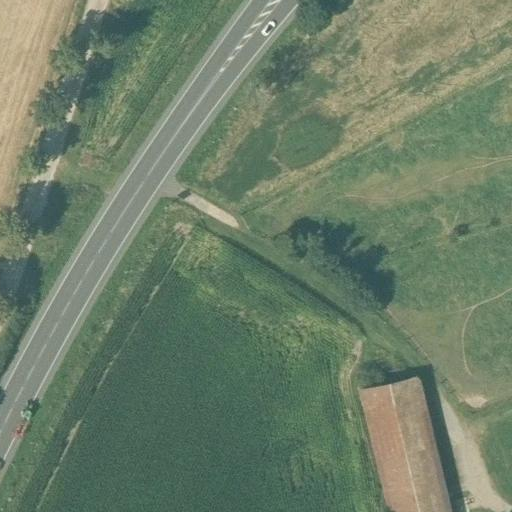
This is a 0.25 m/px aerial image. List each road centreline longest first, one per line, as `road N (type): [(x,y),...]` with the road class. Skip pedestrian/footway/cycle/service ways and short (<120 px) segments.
road 1 (primary): [(0,434),(149,169),(273,0)]
road 2 (track): [(149,169),(403,350),(454,423),(485,497),(504,511)]
road 3 (residential): [(0,306),(100,0)]
